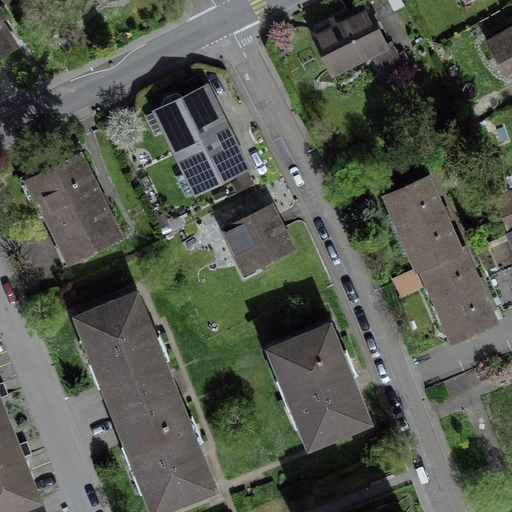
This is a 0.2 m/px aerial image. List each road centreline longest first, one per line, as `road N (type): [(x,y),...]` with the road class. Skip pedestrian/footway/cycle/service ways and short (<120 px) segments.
road 1 (residential): [(227,21),(315,187),(452,511)]
road 2 (residential): [(0,131),(227,21)]
road 3 (residential): [(0,315),(86,511)]
